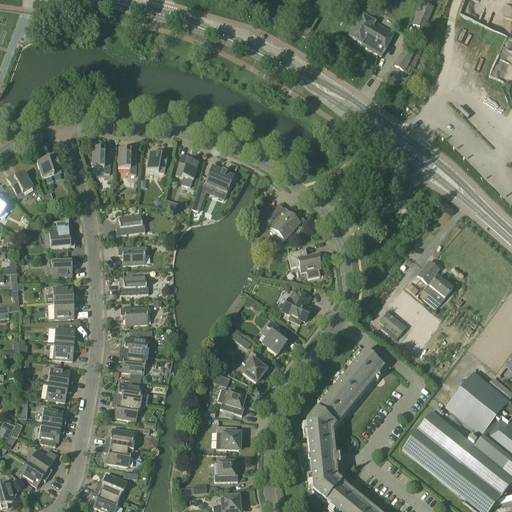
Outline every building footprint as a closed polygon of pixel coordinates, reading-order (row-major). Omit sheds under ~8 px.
[(467,0),(460,16),(471,20),(480,0),(467,0)] [(383,8),(383,9),(387,12),(389,12),(392,8),(391,6),(387,3),(386,4),(383,8)] [(433,9),(422,4),(412,27),(424,31),(433,9)] [(380,16),(369,10),(366,14),(369,16),(369,15),(377,20),(380,16)] [(348,39),(381,59),(393,37),(362,16),(348,39)] [(400,55),(393,67),(404,73),(411,62),(400,55)] [(92,170),(103,170),(103,176),(109,176),(110,162),(104,162),(104,150),(103,150),(103,149),(95,149),(95,150),(92,150),(92,170)] [(118,171),(130,171),(129,177),(136,177),(136,163),(130,163),(131,151),(129,151),(129,150),(121,150),(121,151),(118,151),(118,171)] [(149,155),(146,172),(164,176),(168,154),(161,153),(160,157),(149,155)] [(47,161),(36,164),(42,181),(61,175),(55,154),(46,157),(47,161)] [(181,157),(175,177),(183,180),(181,187),(190,189),(192,182),(193,182),(198,166),(187,162),(188,158),(181,157)] [(222,172),(212,167),(204,186),(214,190),(212,196),(224,201),(233,178),(222,173),(222,172)] [(12,177),(6,180),(17,199),(33,190),(24,174),(14,180),(12,177)] [(196,193),(191,212),(198,214),(203,195),(196,193)] [(0,217),(9,207),(0,198),(0,217)] [(164,210),(171,212),(173,205),(166,203),(164,210)] [(397,215),(394,217),(397,221),(407,213),(404,210),(403,209),(401,211),(397,215)] [(264,224),(283,242),(300,224),(296,221),(296,216),(291,216),(288,213),(282,220),(279,217),(280,217),(275,213),(276,211),(276,210),(264,224)] [(119,230),(115,231),(116,238),(145,235),(144,227),(142,227),(140,217),(118,220),(119,230)] [(57,234),(49,235),(51,251),(75,249),(74,242),(70,242),(68,223),(53,224),(53,225),(56,225),(57,234)] [(118,250),(118,258),(122,258),(122,268),(145,267),(144,257),(146,257),(146,249),(118,250)] [(305,252),(288,256),(290,268),(299,266),(300,275),(306,274),(307,281),(319,279),(318,271),(320,271),(318,263),(320,262),(319,255),(306,258),(306,259),(303,259),(301,253),(304,252),(304,253),(305,253),(305,252)] [(51,263),(52,280),(72,279),(72,269),(76,269),(75,262),(51,263)] [(421,273),(417,278),(429,288),(444,301),(452,291),(437,279),(434,283),(421,273)] [(123,290),(119,290),(120,298),(148,297),(148,289),(146,289),(145,279),(123,280),(123,290)] [(413,285),(408,287),(411,295),(416,293),(413,285)] [(77,305),(77,298),(73,298),(72,289),(53,290),(53,295),(45,298),(46,306),(53,306),(77,305)] [(282,313),(290,317),(288,322),(299,327),(301,323),(304,324),(310,311),(303,308),(305,305),(306,306),(309,300),(294,292),(289,302),(288,301),(285,306),(290,309),(287,315),(282,313)] [(395,302),(390,309),(405,319),(410,312),(395,302)] [(77,305),(53,306),(54,322),(74,321),(73,311),(77,311),(77,305)] [(120,310),(120,318),(124,318),(125,328),(147,327),(147,317),(149,317),(148,309),(120,310)] [(406,330),(387,315),(379,325),(398,340),(406,330)] [(261,346),(276,357),(286,345),(280,341),(285,335),(271,324),(264,334),(264,337),(267,339),(261,346)] [(55,330),(54,346),(77,348),(78,341),(74,341),(75,331),(55,330)] [(119,356),(147,360),(148,352),(146,352),(147,342),(125,339),(124,349),(120,349),(119,356)] [(240,339),(236,344),(244,350),(248,344),(240,339)] [(77,348),(54,346),(52,362),(72,364),(73,354),(77,354),(77,348)] [(251,353),(242,365),(247,369),(242,375),(255,385),(265,372),(259,367),(263,362),(251,353)] [(364,353),(335,387),(305,425),(307,446),(299,445),(298,445),(298,451),(298,457),(299,463),(301,468),(309,465),(312,493),(334,511),(370,511),(334,482),(332,469),(331,469),(331,467),(339,467),(338,458),(330,459),(330,458),(331,457),(329,432),(382,367),(364,353)] [(119,356),(118,364),(122,364),(121,374),(143,377),(145,367),(147,367),(147,360),(119,356)] [(50,370),(48,386),(71,390),(72,383),(68,383),(70,373),(50,370)] [(215,376),(213,384),(220,387),(223,379),(215,376)] [(448,413),(475,435),(467,445),(430,416),(402,451),(477,511),(490,511),(493,509),(497,508),(495,500),(505,498),(503,488),(511,486),(511,485),(511,408),(511,409),(507,405),(474,379),(448,413)] [(141,407),(142,399),(140,399),(142,389),(119,385),(118,395),(114,394),(113,402),(141,407)] [(71,390),(48,386),(45,402),(65,405),(66,396),(70,396),(71,390)] [(219,412),(241,418),(243,412),(241,411),(245,398),(229,394),(221,392),(217,404),(221,405),(219,412)] [(141,407),(113,402),(111,409),(115,410),(114,420),(136,424),(137,414),(139,414),(141,407)] [(44,410),(41,426),(65,430),(66,423),(62,422),(63,413),(44,410)] [(7,441),(9,438),(15,428),(9,426),(5,432),(2,438),(7,441)] [(65,430),(41,426),(38,441),(58,445),(60,435),(64,436),(65,430)] [(216,429),(216,451),(239,452),(239,436),(231,436),(231,429),(216,429)] [(20,434),(13,431),(10,438),(14,440),(17,441),(20,434)] [(133,452),(134,445),(132,444),(134,434),(112,431),(110,441),(106,440),(105,447),(133,452)] [(133,452),(105,447),(104,455),(108,456),(106,466),(128,469),(130,459),(132,460),(133,452)] [(37,452),(28,465),(48,478),(52,473),(49,471),(54,463),(37,452)] [(218,478),(214,478),(214,485),(237,484),(237,477),(234,477),(234,464),(218,464),(218,478)] [(48,478),(28,465),(19,479),(36,490),(41,482),(45,484),(48,478)] [(95,491),(122,502),(125,495),(123,495),(127,485),(106,477),(102,486),(98,484),(95,491)] [(10,484),(0,486),(0,508),(1,511),(7,510),(6,506),(16,503),(14,499),(18,493),(12,490),(10,484)] [(119,509),(122,502),(95,491),(93,498),(96,500),(92,509),(98,511),(115,511),(117,508),(119,509)] [(212,509),(212,511),(238,511),(238,498),(221,500),(222,508),(212,509)]
